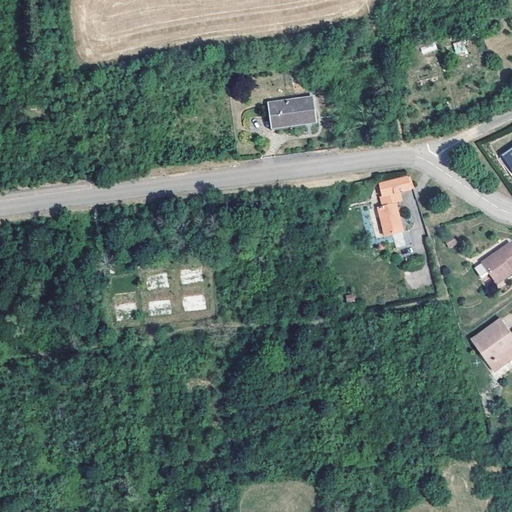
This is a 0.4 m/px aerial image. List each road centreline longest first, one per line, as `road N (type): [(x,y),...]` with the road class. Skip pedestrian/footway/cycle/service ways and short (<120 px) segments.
road 1 (residential): [(0,208),(405,154),(511,213)]
road 2 (track): [(405,154),(364,0)]
